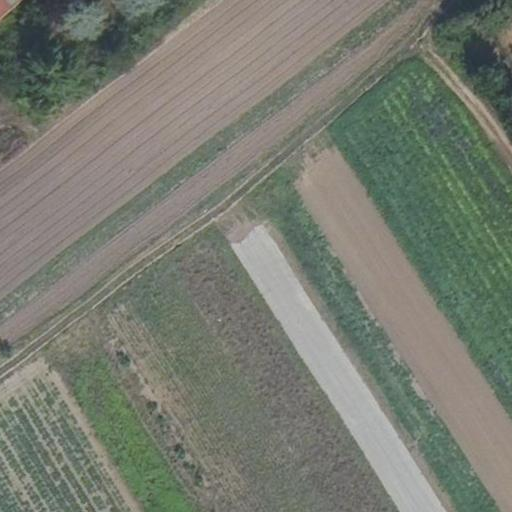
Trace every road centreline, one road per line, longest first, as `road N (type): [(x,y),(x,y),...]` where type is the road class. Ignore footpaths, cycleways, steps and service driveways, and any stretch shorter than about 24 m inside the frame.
road 1 (track): [(452,0),(422,33),(0,378)]
road 2 (track): [(511,156),(422,33)]
